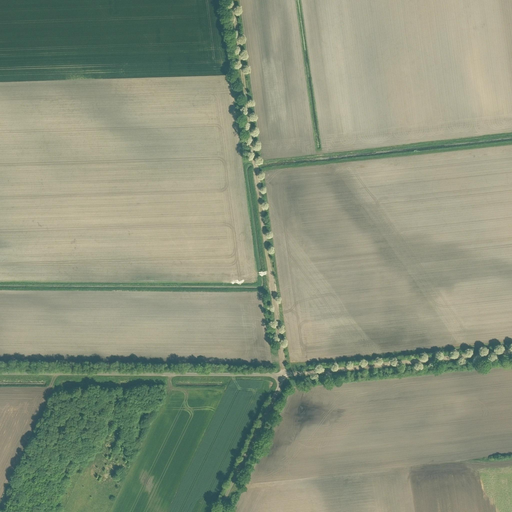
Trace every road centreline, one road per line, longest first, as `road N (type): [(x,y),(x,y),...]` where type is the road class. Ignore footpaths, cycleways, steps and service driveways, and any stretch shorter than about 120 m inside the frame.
road 1 (track): [(232,0),(281,372),(511,349)]
road 2 (unclassified): [(0,376),(281,372),(214,511)]
